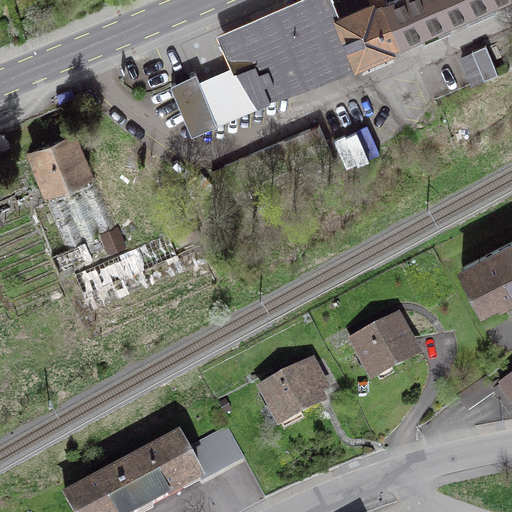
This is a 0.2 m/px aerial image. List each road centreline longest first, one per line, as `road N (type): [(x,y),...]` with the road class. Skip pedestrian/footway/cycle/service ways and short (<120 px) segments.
road 1 (residential): [(85,49),(131,113),(193,155),(216,153),(511,16)]
road 2 (primary): [(85,49),(201,0)]
